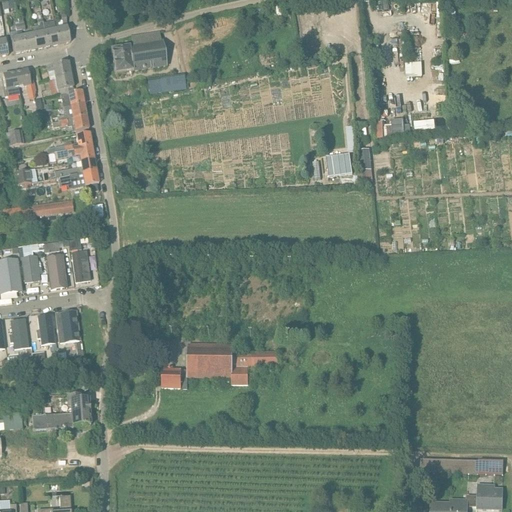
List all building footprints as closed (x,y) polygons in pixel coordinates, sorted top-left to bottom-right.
[(36,51),(47,49),(44,33),(42,27),(42,25),(41,21),(37,22),(38,26),(31,28),(32,35),(36,51)] [(58,46),(55,30),(53,22),(42,25),(42,27),(44,33),(47,49),(58,46)] [(13,56),(24,53),(21,37),(20,33),(19,26),(14,27),(17,38),(10,40),(13,56)] [(55,30),(58,46),(70,44),(66,29),(66,28),(62,29),(55,30)] [(114,76),(133,73),(133,74),(138,74),(137,73),(141,72),(141,73),(150,72),(150,71),(152,70),(152,71),(158,70),(165,68),(159,31),(134,38),(135,48),(110,52),(114,76)] [(24,53),(36,51),(32,35),(21,37),(24,53)] [(423,76),(422,63),(406,63),(406,76),(423,76)] [(54,80),(70,77),(67,65),(46,68),(47,74),(53,73),(54,80)] [(14,75),(17,90),(22,89),(22,90),(25,89),(28,101),(34,100),(34,96),(35,96),(34,94),(35,93),(33,84),(33,85),(31,77),(28,77),(27,72),(14,75)] [(19,97),(17,90),(14,75),(2,77),(4,90),(1,90),(3,99),(6,98),(7,99),(19,97)] [(66,96),(73,95),(70,77),(54,80),(58,98),(67,97),(66,96)] [(149,82),(150,95),(187,91),(186,78),(149,82)] [(69,109),(83,106),(81,94),(73,95),(66,96),(67,97),(69,109)] [(51,125),(85,119),(83,106),(69,109),(70,116),(50,120),(51,125)] [(74,134),(86,132),(88,132),(85,119),(51,125),(52,130),(60,129),(67,128),(67,129),(73,128),(74,134)] [(391,128),(384,128),(384,124),(373,125),(374,141),(385,140),(410,138),(409,126),(403,127),(403,121),(391,122),(391,128)] [(435,134),(434,122),(414,124),(415,136),(435,134)] [(8,149),(23,146),(20,133),(5,136),(8,149)] [(88,135),(74,138),(77,151),(91,148),(88,135)] [(55,155),(71,152),(70,146),(54,149),(55,155)] [(79,163),(93,161),(91,148),(77,151),(71,152),(55,155),(53,155),(55,163),(73,159),(73,160),(78,159),(79,163)] [(360,173),(371,172),(369,151),(358,152),(360,173)] [(352,175),(349,156),(326,159),(328,179),(352,175)] [(57,180),(95,173),(93,161),(79,163),(80,170),(54,174),(55,181),(57,180)] [(15,188),(31,185),(29,172),(13,175),(15,188)] [(371,183),(372,183),(371,172),(360,173),(361,184),(371,183)] [(95,173),(57,180),(59,189),(66,188),(67,191),(70,190),(70,191),(82,189),(83,197),(97,194),(96,186),(98,186),(95,173)] [(3,224),(73,214),(70,199),(31,204),(31,207),(2,211),(0,211),(0,224),(3,224)] [(43,246),(43,252),(44,255),(59,253),(58,244),(43,246)] [(19,257),(32,257),(32,248),(19,249),(19,257)] [(74,258),(78,286),(85,285),(81,253),(74,254),(74,258)] [(50,293),(67,290),(62,257),(45,260),(50,293)] [(23,285),(40,283),(37,258),(20,260),(21,263),(23,285)] [(0,297),(21,295),(17,262),(0,263),(0,297)] [(55,316),(59,346),(81,343),(77,313),(55,316)] [(48,351),(55,350),(52,316),(44,317),(48,351)] [(14,351),(28,349),(25,321),(10,323),(14,351)] [(162,390),(187,391),(187,379),(231,380),(231,387),(248,387),(248,371),(278,371),(278,354),(232,354),(232,348),(188,347),(187,373),(162,373),(162,390)] [(71,416),(90,415),(89,407),(89,401),(83,401),(82,395),(67,397),(68,408),(71,408),(71,416)] [(5,432),(23,431),(22,415),(4,416),(5,432)] [(32,431),(68,428),(91,427),(90,415),(71,416),(42,418),(31,419),(32,431)] [(441,475),(442,463),(421,462),(421,475),(441,475)] [(478,464),(456,463),(456,476),(478,476),(503,477),(503,464),(478,463),(478,464)] [(466,511),(467,510),(477,510),(501,511),(502,491),(495,491),(495,487),(477,487),(477,498),(467,498),(467,503),(449,503),(449,507),(430,506),(429,511),(466,511)] [(70,511),(70,498),(59,499),(59,511),(70,511)]
